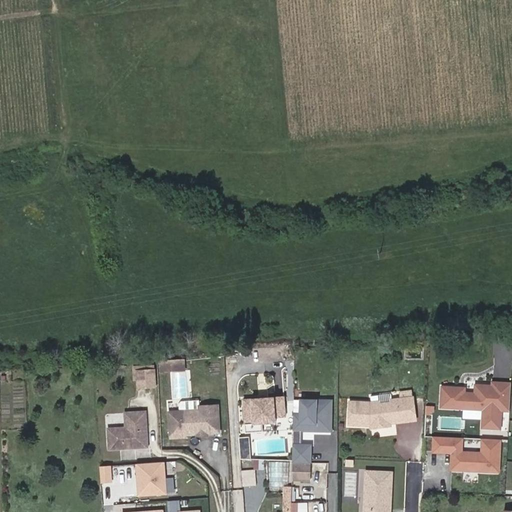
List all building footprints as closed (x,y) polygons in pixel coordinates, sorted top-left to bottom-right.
[(177,357),(153,359),(154,368),(178,366),(177,357)] [(131,377),(134,377),(133,368),(151,367),(151,363),(130,364),(131,377)] [(151,367),(133,368),(134,384),(152,383),(151,367)] [(507,409),(508,382),(489,381),(489,385),(472,384),(472,393),(461,392),(453,392),(453,387),(439,387),(438,407),(481,408),(480,426),(498,427),(498,409),(507,409)] [(347,403),(345,426),(367,428),(367,430),(386,427),(386,425),(386,422),(390,422),(390,424),(411,421),(407,392),(394,394),(395,400),(387,401),(386,395),(365,398),(366,405),(365,405),(347,403)] [(283,416),(281,396),(262,398),(256,398),(241,399),(242,424),(259,423),(273,422),(273,417),(283,416)] [(291,462),(309,462),(309,444),(299,444),(299,430),(314,430),(315,427),(318,427),(318,430),(329,430),(329,400),(299,400),(299,414),(292,414),(291,462)] [(182,431),(194,430),(194,427),(204,427),(204,430),(216,429),(215,403),(197,404),(197,408),(167,411),(168,429),(181,429),(182,431)] [(106,448),(122,447),(122,444),(127,444),(128,447),(144,446),(142,411),(121,412),(121,427),(106,429),(106,448)] [(259,431),(259,423),(242,424),(243,432),(259,431)] [(303,430),(302,440),(313,441),(314,430),(303,430)] [(433,434),(432,452),(451,452),(450,469),(502,472),(503,437),(481,436),(480,449),(464,448),(464,435),(433,434)] [(309,462),(291,462),(291,479),(308,480),(309,462)] [(101,464),(102,481),(113,481),(112,464),(101,464)] [(243,469),(244,485),(257,484),(256,468),(243,469)] [(138,471),(118,472),(118,487),(138,486),(138,471)] [(389,511),(391,476),(366,474),(365,489),(368,489),(367,509),(365,511),(389,511)]
